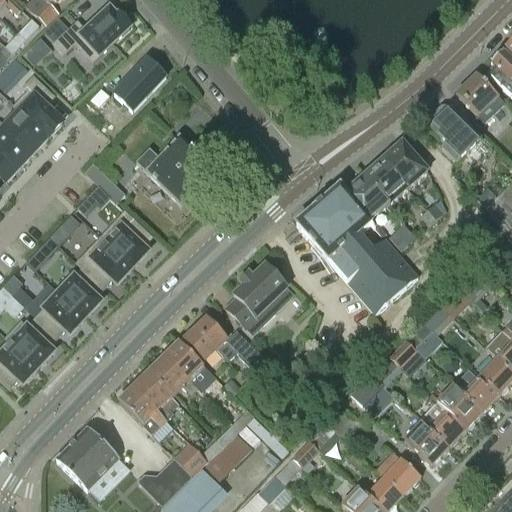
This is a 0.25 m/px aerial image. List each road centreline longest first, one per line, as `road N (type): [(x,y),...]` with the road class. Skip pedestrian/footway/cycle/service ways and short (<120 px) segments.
road 1 (tertiary): [(0,484),(190,276),(302,178)]
road 2 (tertiary): [(302,178),(418,91),(508,0)]
road 3 (residential): [(302,178),(151,0)]
road 4 (residential): [(0,233),(86,140)]
